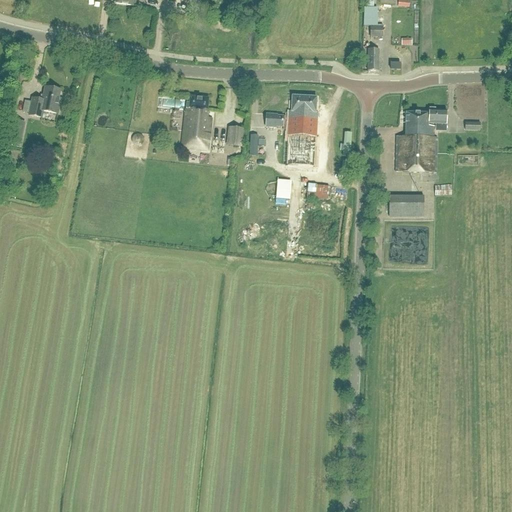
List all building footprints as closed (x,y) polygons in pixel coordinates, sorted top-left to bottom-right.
[(367,26),(375,26),(375,13),(367,13),(367,26)] [(370,38),(382,38),(382,27),(370,28),(370,38)] [(368,51),(367,72),(378,73),(378,51),(368,51)] [(57,115),(60,100),(59,100),(60,91),(44,88),(42,101),(32,99),(28,116),(41,119),(43,112),(57,115)] [(314,169),(317,114),(315,114),(316,99),(292,97),(291,118),(289,118),(286,167),(314,169)] [(208,152),(211,120),(207,119),(207,112),(208,100),(190,98),(189,104),(186,103),(181,149),(208,152)] [(427,125),(428,125),(435,125),(435,132),(446,132),(446,112),(435,112),(435,110),(429,109),(429,112),(427,112),(427,115),(428,115),(427,125)] [(428,115),(427,115),(406,114),(405,138),(396,138),(395,173),(435,174),(436,139),(433,139),(434,128),(428,127),(428,125),(427,125),(428,115)] [(266,115),(265,128),(276,129),(276,128),(282,128),(283,118),(277,117),(277,116),(266,115)] [(480,124),(465,124),(465,132),(480,132),(480,124)] [(242,149),(244,130),(227,129),(225,147),(242,149)] [(345,133),(344,142),(342,142),(342,147),(344,147),(344,154),(350,155),(351,133),(350,133),(349,132),(346,132),(345,133)] [(257,136),(256,136),(255,135),(251,135),(250,136),(249,154),(256,154),(256,145),(264,146),(265,140),(257,139),(257,136)] [(283,174),(281,186),(290,188),(292,176),(283,174)] [(317,191),(317,183),(309,183),(309,191),(317,191)] [(435,197),(452,196),(451,186),(434,187),(435,197)] [(327,191),(315,192),(315,207),(327,207),(327,191)] [(389,219),(424,219),(423,197),(389,197),(389,219)]
